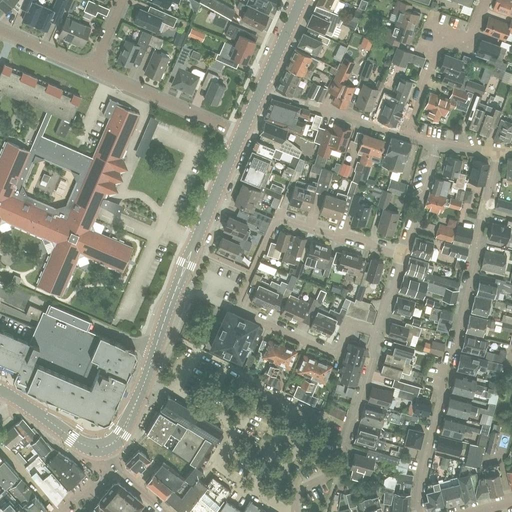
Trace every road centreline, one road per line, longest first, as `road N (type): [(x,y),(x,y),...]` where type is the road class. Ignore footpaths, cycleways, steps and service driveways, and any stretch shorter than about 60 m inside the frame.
road 1 (residential): [(374,330),(348,322),(334,352),(234,309),(279,218),(402,257)]
road 2 (residential): [(419,511),(497,148)]
road 3 (unclassified): [(294,511),(214,465),(236,428),(147,372)]
road 4 (residential): [(374,330),(373,359),(339,461),(298,491),(294,511)]
road 5 (residential): [(407,134),(437,43),(469,36),(484,0)]
road 6 (residential): [(241,134),(89,69)]
road 7 (tertiary): [(241,134),(300,0)]
road 8 (tertiary): [(147,372),(196,240)]
road 9 (unclassified): [(157,223),(186,152),(142,127)]
road 10 (residential): [(437,141),(402,257)]
